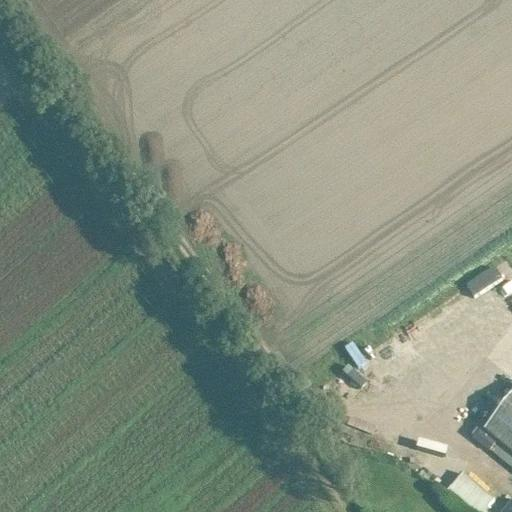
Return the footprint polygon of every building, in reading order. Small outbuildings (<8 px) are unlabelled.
[(347,317),(363,343),(382,332),(367,306),(347,317)] [(327,387),(359,367),(338,332),(306,352),(327,387)] [(313,385),(321,380),(306,355),(298,360),(313,385)] [(511,398),(485,433),(511,454),(511,398)] [(462,476),(449,492),(472,511),(485,511),(494,501),(462,476)]
